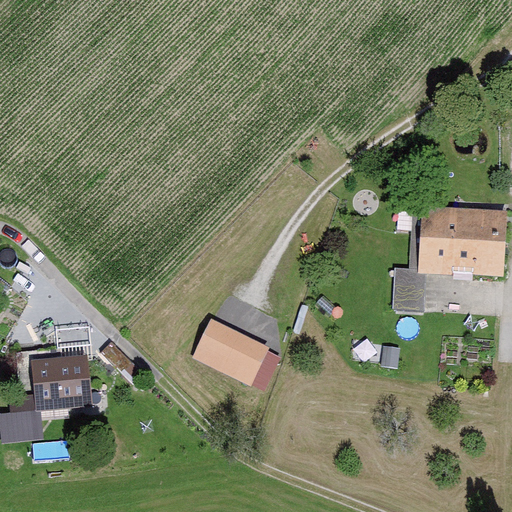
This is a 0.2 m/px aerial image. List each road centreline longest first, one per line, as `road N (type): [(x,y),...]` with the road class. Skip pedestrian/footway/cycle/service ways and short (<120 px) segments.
road 1 (track): [(372,511),(239,456),(77,300)]
road 2 (track): [(252,298),(300,213),(340,171),(511,48)]
